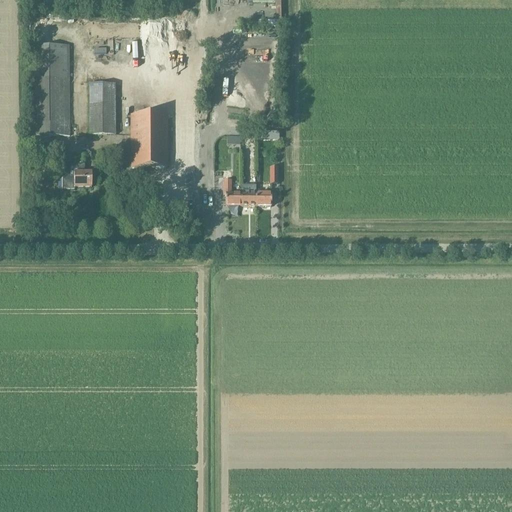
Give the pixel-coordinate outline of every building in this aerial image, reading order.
[(29,137),(70,136),(69,46),(27,46),(29,137)] [(89,136),(115,135),(115,84),(88,84),(89,136)] [(130,116),(131,168),(167,168),(167,116),(130,116)] [(74,188),(91,188),(91,173),(83,173),(83,165),(61,165),(62,179),(66,179),(66,190),(74,190),(74,188)] [(240,195),(231,195),(231,188),(231,181),(223,181),(223,195),(225,195),(225,208),(240,208),(240,195)] [(240,208),(255,208),(256,187),(240,187),(240,195),(240,208)] [(256,187),(255,208),(271,208),(271,201),(275,201),(275,187),(256,187)]
